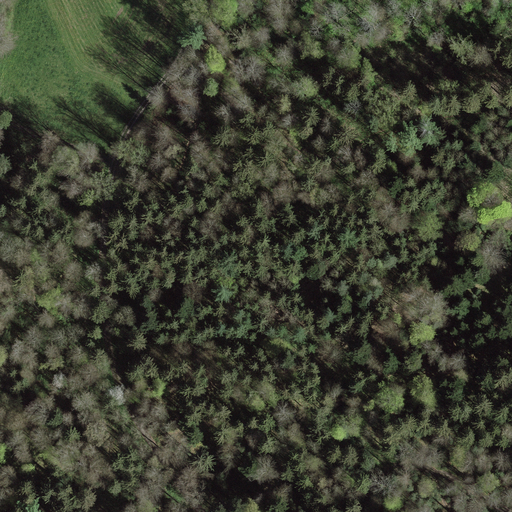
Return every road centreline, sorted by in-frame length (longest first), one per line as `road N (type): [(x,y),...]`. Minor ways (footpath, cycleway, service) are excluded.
road 1 (track): [(196,511),(156,459),(112,364),(102,238),(115,152),(218,0)]
road 2 (track): [(511,96),(322,148),(304,144),(180,60)]
